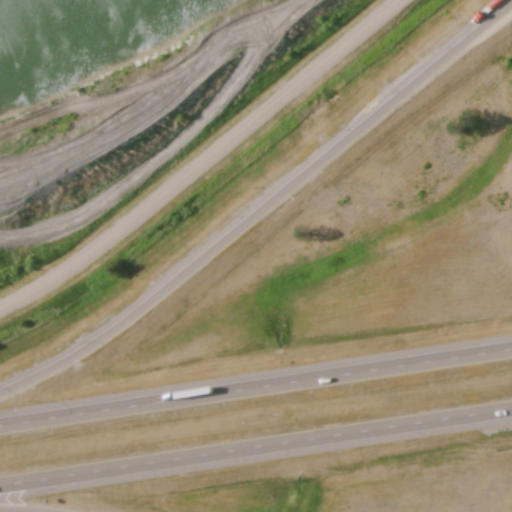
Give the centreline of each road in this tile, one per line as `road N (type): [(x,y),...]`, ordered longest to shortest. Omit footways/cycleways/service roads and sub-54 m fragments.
road 1 (motorway): [(511,4),(131,321),(0,394)]
road 2 (motorway): [(511,347),(0,424)]
road 3 (motorway): [(0,482),(511,406)]
road 4 (residential): [(0,307),(95,250),(403,0)]
